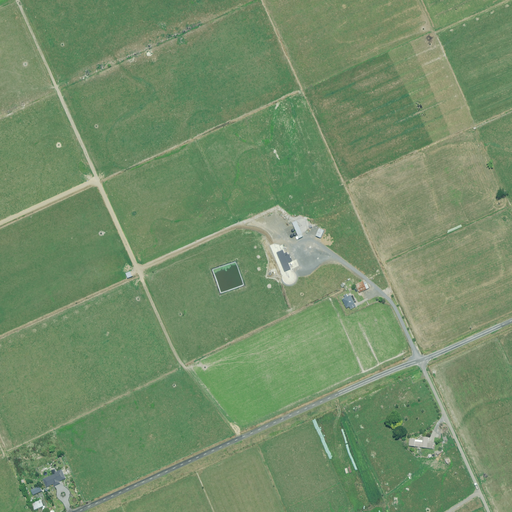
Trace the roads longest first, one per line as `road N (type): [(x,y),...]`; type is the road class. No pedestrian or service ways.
road 1 (unclassified): [(420,360),(77,511)]
road 2 (unclassified): [(420,360),(488,511)]
